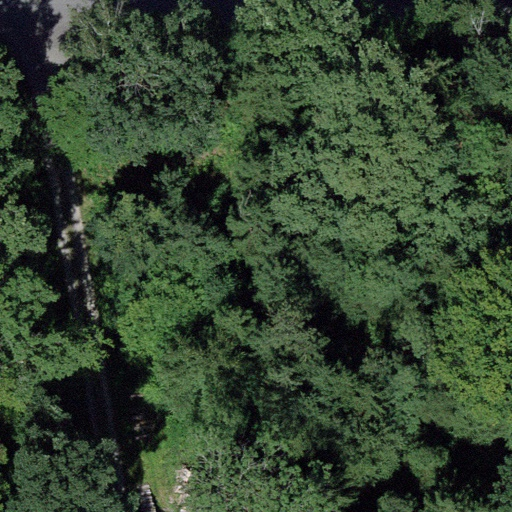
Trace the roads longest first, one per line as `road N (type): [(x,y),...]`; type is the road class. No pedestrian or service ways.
road 1 (track): [(36,0),(102,511)]
road 2 (unclassified): [(302,0),(511,8)]
